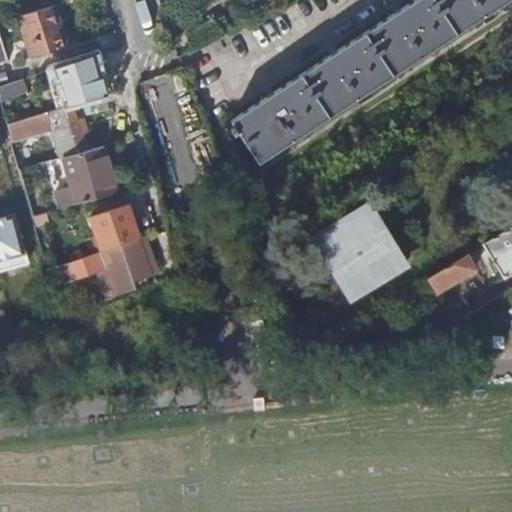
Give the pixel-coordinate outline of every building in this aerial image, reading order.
[(414,0),(230,121),(234,127),(230,129),(234,135),(238,133),(258,164),(508,0),(414,0)] [(54,5),(18,17),(31,58),(67,47),(54,5)] [(187,35),(194,48),(221,33),(214,21),(187,35)] [(83,103),(105,96),(93,55),(55,67),(66,107),(70,106),(83,103)] [(0,100),(24,92),(20,79),(0,85),(0,100)] [(108,109),(105,96),(83,103),(86,115),(108,109)] [(6,124),(54,111),(50,101),(3,114),(6,124)] [(84,149),(70,106),(66,107),(54,111),(6,124),(10,139),(51,125),(60,157),(84,149)] [(103,178),(95,149),(62,158),(76,204),(115,193),(111,176),(103,178)] [(372,191),(328,218),(335,229),(317,239),(355,301),(422,260),(407,250),(372,191)] [(488,241),(511,226),(511,212),(503,197),(499,199),(501,202),(474,219),(488,241)] [(15,200),(0,204),(0,252),(28,243),(15,200)] [(108,210),(121,206),(119,201),(106,205),(108,210)] [(101,250),(137,238),(126,204),(121,206),(108,210),(106,205),(101,207),(102,212),(90,217),(101,250)] [(511,226),(488,241),(482,245),(503,280),(511,274),(511,226)] [(142,252),(137,238),(101,250),(107,267),(125,260),(133,282),(151,276),(145,261),(142,252)] [(47,271),(50,281),(70,275),(72,280),(101,269),(95,254),(47,271)] [(435,317),(443,330),(471,313),(463,300),(477,291),(472,283),(468,285),(463,277),(474,270),(465,255),(425,279),(434,294),(440,291),(450,307),(435,317)] [(354,322),(336,333),(340,340),(358,329),(354,322)] [(109,448),(96,450),(97,461),(110,459),(109,448)]
